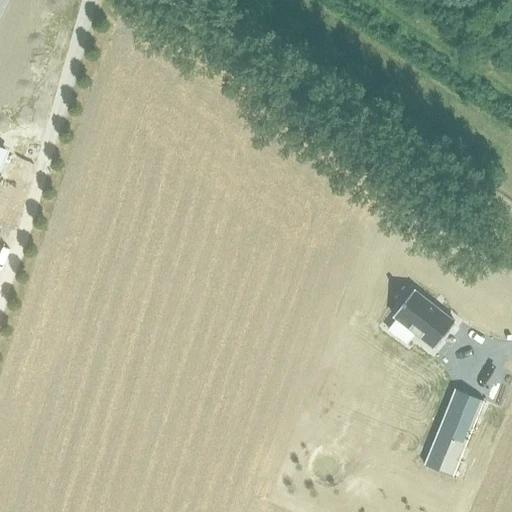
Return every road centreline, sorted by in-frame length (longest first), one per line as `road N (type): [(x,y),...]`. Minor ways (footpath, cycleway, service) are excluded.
road 1 (unclassified): [(511,209),(199,0)]
road 2 (unknown): [(89,0),(40,140),(0,172)]
